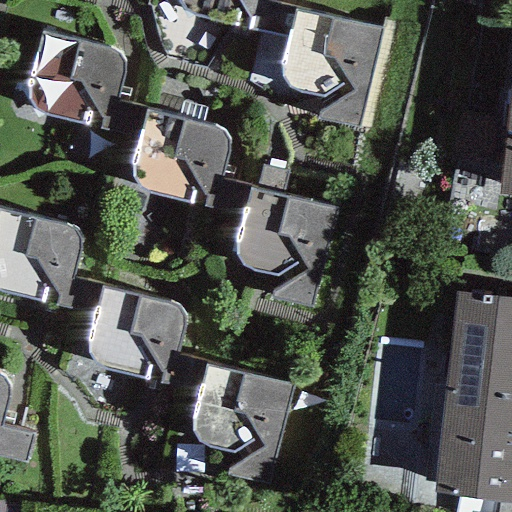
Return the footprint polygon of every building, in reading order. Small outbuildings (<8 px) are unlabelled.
[(179,0),(184,5),(189,9),(198,13),(234,20),(233,25),(287,35),(296,7),(266,2),(266,0),(179,0)] [(382,26),(296,7),(287,35),(282,50),(280,61),(281,72),(287,82),(293,86),(303,91),(311,93),(322,92),(317,118),(357,126),(382,26)] [(106,49),(41,30),(28,77),(27,89),(29,98),(32,105),(36,109),(43,113),(138,136),(145,108),(114,99),(119,80),(121,70),(121,62),(118,55),(114,52),(106,49)] [(511,65),(497,191),(511,193),(511,65)] [(216,127),(145,108),(138,136),(130,157),(131,169),(133,176),(139,183),(144,187),(153,191),(189,198),(188,203),(242,213),(251,185),(221,180),(228,154),(228,144),(226,136),(223,132),(216,127)] [(335,206),(251,185),(242,213),(237,228),(235,239),(236,250),(242,260),(248,264),(258,269),(266,271),(277,270),(272,296),(311,304),(335,206)] [(63,226),(0,208),(0,290),(95,313),(102,285),(71,276),(76,257),(78,247),(78,239),(75,233),(71,229),(63,226)] [(173,304),(102,285),(95,313),(87,334),(88,346),(90,353),(96,360),(101,365),(109,369),(146,375),(145,380),(199,390),(208,362),(178,357),(185,331),(185,321),(183,313),(180,309),(173,304)] [(511,294),(455,288),(432,490),(511,498),(511,294)] [(294,381),(208,362),(199,390),(194,405),(192,416),(193,427),(199,437),(205,442),(215,446),(223,448),(233,448),(229,473),(268,482),(294,381)] [(0,374),(0,454),(23,459),(32,431),(2,426),(9,400),(9,390),(7,382),(4,378),(0,374)]
